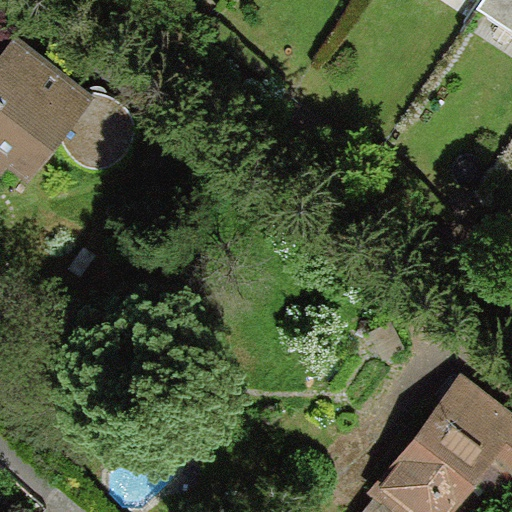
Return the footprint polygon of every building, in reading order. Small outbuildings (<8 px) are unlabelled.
[(511,0),(484,0),(483,3),(511,21),(511,0)] [(0,164),(6,158),(30,177),(90,101),(11,39),(0,52),(0,164)] [(494,284),(463,261),(434,301),(464,324),(494,284)] [(511,408),(459,369),(372,483),(410,511),(427,511),(483,438),(511,459),(511,408)] [(397,511),(370,491),(353,511),(397,511)]
